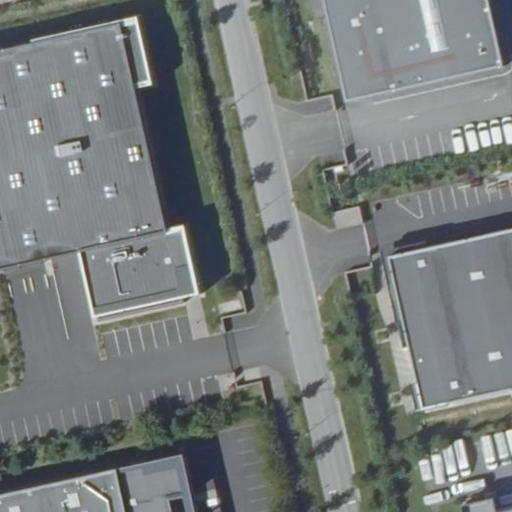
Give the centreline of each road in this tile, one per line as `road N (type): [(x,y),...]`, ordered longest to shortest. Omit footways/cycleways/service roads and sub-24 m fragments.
road 1 (unclassified): [(234,0),(347,511)]
road 2 (unknown): [(74,392),(46,259)]
